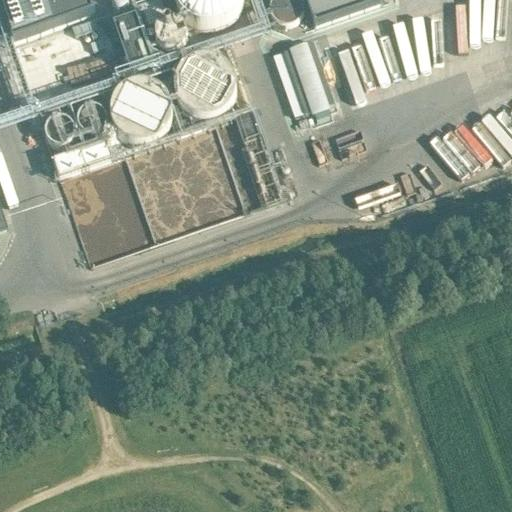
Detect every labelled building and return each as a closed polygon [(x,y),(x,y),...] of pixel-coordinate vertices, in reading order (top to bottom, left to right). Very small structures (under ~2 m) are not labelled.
[(0,0),(0,6),(14,45),(95,17),(89,0),(0,0)] [(244,0),(158,0),(157,33),(243,37),(244,0)] [(379,0),(305,0),(316,30),(382,6),(379,0)] [(72,31),(75,40),(98,32),(95,23),(72,31)] [(136,25),(120,30),(135,75),(151,70),(136,25)] [(0,45),(0,80),(7,100),(18,96),(0,45)] [(273,56),(292,123),(305,120),(307,127),(332,120),(311,45),(273,56)] [(176,89),(175,96),(176,101),(178,107),(182,112),(188,118),(192,121),(198,123),(204,124),(209,125),(212,124),(217,122),(222,120),(225,116),(230,112),(233,105),(235,100),(236,95),(236,90),(236,86),(235,82),(233,78),(229,74),(227,71),(224,68),(220,66),(217,64),(213,62),(209,61),(205,61),(197,63),(193,64),(189,66),(182,73),(178,79),(177,84),(176,89)] [(0,235),(8,233),(0,208),(0,235)]
